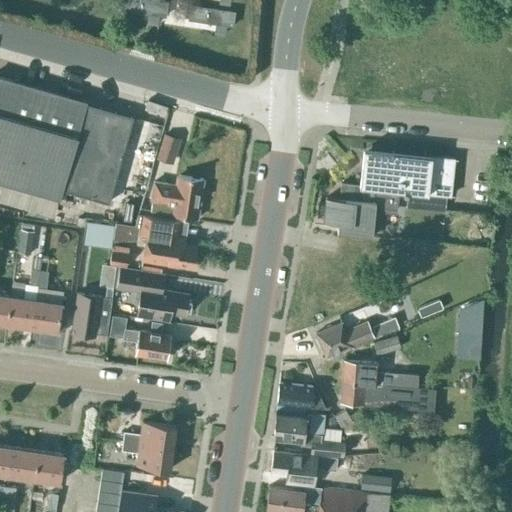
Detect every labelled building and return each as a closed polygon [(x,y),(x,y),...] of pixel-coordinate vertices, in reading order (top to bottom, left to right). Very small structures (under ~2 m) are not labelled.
[(85,101),(0,76),(0,180),(59,197),(61,189),(109,202),(133,116),(85,103),(85,101)] [(171,160),(178,137),(164,133),(157,156),(171,160)] [(425,192),(446,195),(450,195),(454,157),(363,148),(359,184),(359,185),(374,187),(398,190),(403,190),(407,191),(425,192)] [(197,218),(203,178),(178,175),(176,187),(166,186),(167,183),(154,182),(150,211),(197,218)] [(396,209),(398,190),(374,187),(359,185),(359,184),(341,182),(339,197),(326,196),(323,220),(338,221),(337,231),(372,235),(373,224),(371,224),(372,207),(396,209)] [(407,193),(406,205),(444,209),(446,195),(425,192),(407,191),(407,193)] [(142,226),(141,229),(146,230),(145,236),(143,250),(142,259),(192,267),(195,247),(183,245),(185,236),(176,234),(178,218),(144,212),(144,213),(142,226)] [(110,247),(113,225),(87,221),(83,242),(110,247)] [(19,224),(16,256),(42,258),(44,226),(19,224)] [(109,264),(125,267),(127,253),(111,250),(109,264)] [(172,292),(172,291),(160,289),(162,274),(118,267),(115,286),(139,290),(136,315),(166,320),(168,310),(184,312),(187,295),(172,292)] [(37,287),(39,270),(31,269),(29,284),(28,286),(37,287)] [(47,271),(39,270),(37,287),(45,288),(47,271)] [(28,286),(29,284),(24,283),(23,297),(10,295),(6,322),(32,326),(35,298),(37,287),(28,286)] [(111,297),(77,292),(71,332),(95,335),(97,322),(108,324),(111,297)] [(0,321),(6,322),(10,295),(0,293),(0,321)] [(32,326),(57,330),(61,302),(35,298),(32,326)] [(457,308),(456,326),(479,328),(481,298),(457,308)] [(439,299),(417,308),(420,317),(442,307),(439,299)] [(125,328),(127,317),(112,314),(108,334),(123,336),(123,339),(136,341),(134,352),(166,357),(167,354),(169,353),(170,347),(168,345),(170,333),(160,331),(150,330),(138,328),(138,330),(125,328)] [(151,319),(150,330),(160,331),(162,321),(151,319)] [(316,333),(326,356),(374,336),(368,321),(345,331),(341,322),(316,333)] [(372,342),(376,355),(400,348),(396,335),(372,342)] [(343,359),(342,380),(398,384),(409,385),(409,382),(420,383),(420,372),(399,370),(399,374),(376,372),(376,362),(343,359)] [(342,380),(340,401),(425,407),(426,386),(409,385),(398,384),(342,380)] [(325,408),(317,387),(312,386),(279,382),(277,402),(325,408)] [(276,408),(273,438),(303,441),(312,442),(311,452),(343,455),(344,441),(321,439),(323,414),(306,412),(306,411),(276,408)] [(359,410),(349,416),(346,410),(335,416),(344,433),(366,421),(359,410)] [(136,465),(169,469),(175,425),(142,420),(140,433),(123,431),(121,450),(138,452),(136,465)] [(0,472),(8,474),(12,446),(0,444),(0,472)] [(8,474),(34,477),(38,450),(12,446),(8,474)] [(59,481),(63,453),(38,450),(34,477),(59,481)] [(273,450),(270,473),(310,477),(311,466),(335,469),(336,456),(273,450)] [(98,468),(97,479),(120,482),(122,471),(98,468)] [(362,474),(360,488),(389,491),(390,477),(362,474)] [(97,479),(95,491),(118,494),(120,482),(97,479)] [(303,489),(269,485),(266,509),(293,511),(301,511),(302,500),(319,502),(317,511),(387,511),(389,493),(304,484),(303,489)] [(6,486),(3,503),(12,504),(14,487),(6,486)] [(184,511),(185,510),(144,504),(145,494),(122,490),(118,511),(184,511)] [(95,491),(94,502),(117,506),(118,494),(95,491)] [(54,511),(57,493),(48,492),(45,509),(54,511)] [(94,502),(92,511),(115,511),(117,506),(94,502)]
